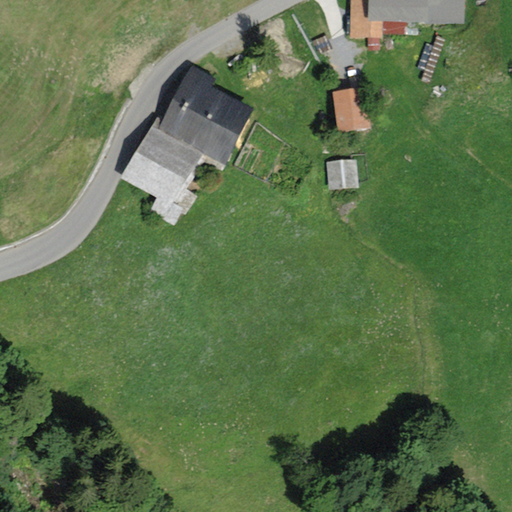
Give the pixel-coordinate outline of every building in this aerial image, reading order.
[(349,0),(349,43),(381,43),(381,31),(465,31),(464,0),(349,0)] [(163,120),(159,128),(203,151),(224,162),(253,108),(212,86),(216,77),(193,65),(163,120)] [(362,86),(332,92),(340,132),(370,126),(362,86)] [(203,151),(159,128),(163,120),(158,117),(125,176),(159,195),(149,213),(173,227),(184,207),(175,202),(203,151)] [(357,160),(327,162),(329,189),(359,187),(357,160)] [(213,188),(196,181),(189,198),(206,205),(213,188)]
